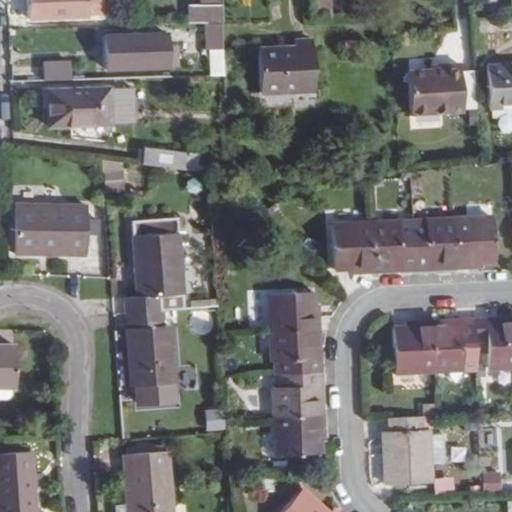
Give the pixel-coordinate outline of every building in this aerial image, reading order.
[(27,0),(28,19),(104,16),(103,0),(27,0)] [(199,0),(200,6),(188,6),(188,24),(204,23),(221,23),(220,0),(199,0)] [(308,0),(309,20),(329,20),(328,0),(308,0)] [(223,77),(221,25),(221,23),(204,23),(205,52),(209,52),(210,77),(223,77)] [(108,70),(180,68),(179,47),(167,48),(166,35),(107,37),(108,70)] [(315,92),(312,42),(294,43),(294,48),(257,50),(259,96),(315,92)] [(68,64),(41,65),(42,82),(69,81),(68,64)] [(463,112),(460,65),(442,66),(442,70),(407,73),(410,115),(463,112)] [(511,66),(487,68),(490,111),(511,109),(511,66)] [(49,128),(136,124),(134,89),(110,90),(110,87),(47,89),(49,128)] [(185,173),(187,156),(146,150),(143,168),(185,173)] [(187,156),(185,173),(203,176),(204,157),(187,156)] [(214,156),(213,176),(226,178),(226,156),(214,156)] [(99,159),(98,190),(117,191),(118,160),(99,159)] [(87,256),(88,207),(16,205),(15,254),(87,256)] [(453,219),(455,263),(455,268),(469,267),(469,263),(495,261),(492,217),(453,219)] [(425,220),(425,224),(414,224),(417,269),(426,269),(426,265),(455,263),(453,219),(425,220)] [(374,271),(374,268),(371,222),(332,224),(335,270),(359,269),(359,272),(374,271)] [(374,268),(403,267),(403,271),(417,269),(414,224),(401,224),(401,222),(371,222),(374,268)] [(179,234),(133,238),(138,298),(124,299),(125,314),(164,312),(163,296),(184,295),(179,234)] [(511,238),(502,239),(503,254),(511,253),(511,238)] [(271,333),(316,331),(320,331),(320,317),(316,318),(315,292),(269,294),(271,333)] [(175,403),(170,326),(165,326),(164,312),(125,314),(131,387),(139,386),(141,406),(175,403)] [(462,321),(462,325),(434,327),(436,371),(464,370),(464,352),(476,351),(475,320),(462,321)] [(490,369),(511,367),(511,322),(488,324),(488,320),(475,320),(476,351),(489,351),(490,369)] [(434,327),(434,322),(420,323),(420,327),(393,328),(395,373),(436,371),(434,327)] [(317,361),(316,331),(271,333),(272,363),(274,363),(275,374),(323,372),(322,361),(317,361)] [(0,387),(14,388),(15,388),(16,346),(0,346),(0,387)] [(274,417),(320,415),(319,386),(323,386),(323,372),(275,374),(276,388),(273,389),(274,417)] [(14,388),(0,387),(0,400),(9,400),(13,396),(14,388)] [(202,430),(220,428),(218,408),(199,410),(202,430)] [(324,415),(320,415),(274,417),(276,456),(321,454),(321,445),(320,428),(325,428),(324,415)] [(425,430),(424,417),(388,419),(388,432),(382,433),(385,484),(432,481),(432,464),(430,438),(430,430),(425,430)] [(444,437),(430,438),(432,464),(445,463),(444,437)] [(0,511),(36,511),(32,452),(0,454),(0,511)] [(173,511),(169,452),(124,454),(128,511),(173,511)] [(275,475),(258,476),(258,493),(275,493),(275,475)] [(500,495),(499,477),(481,478),(481,496),(500,495)] [(323,511),(301,491),(282,511),(323,511)]
